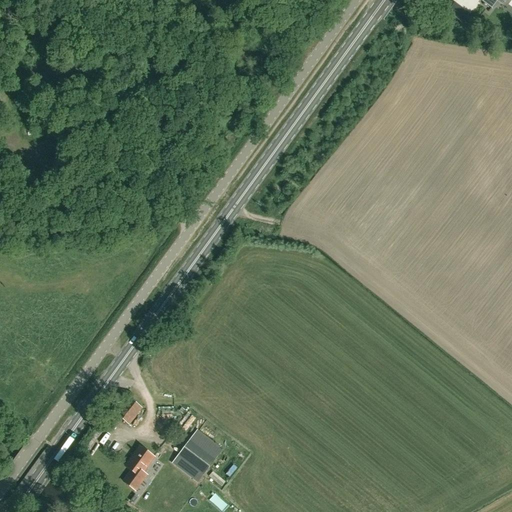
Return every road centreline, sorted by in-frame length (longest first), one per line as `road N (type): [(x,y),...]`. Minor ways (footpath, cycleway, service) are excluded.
road 1 (primary): [(13,511),(385,0)]
road 2 (unclassified): [(0,495),(357,0)]
road 3 (track): [(201,216),(25,232),(0,226)]
